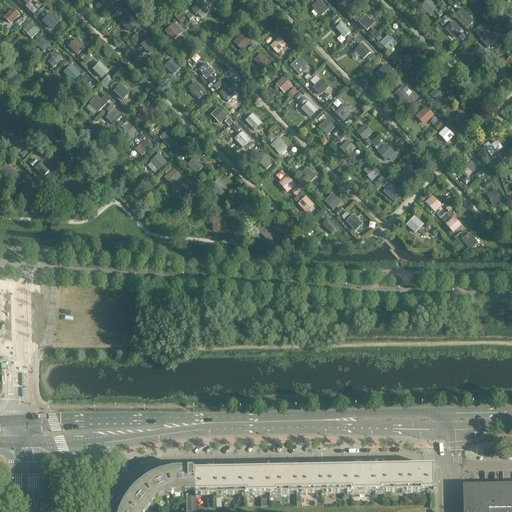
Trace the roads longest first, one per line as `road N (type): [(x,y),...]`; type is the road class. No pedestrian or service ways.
road 1 (residential): [(108,511),(123,481),(167,460),(449,458)]
road 2 (secondary): [(215,422),(17,421)]
road 3 (secondary): [(32,445),(215,422)]
road 4 (secondary): [(448,411),(313,420)]
road 5 (secondary): [(313,420),(448,425)]
